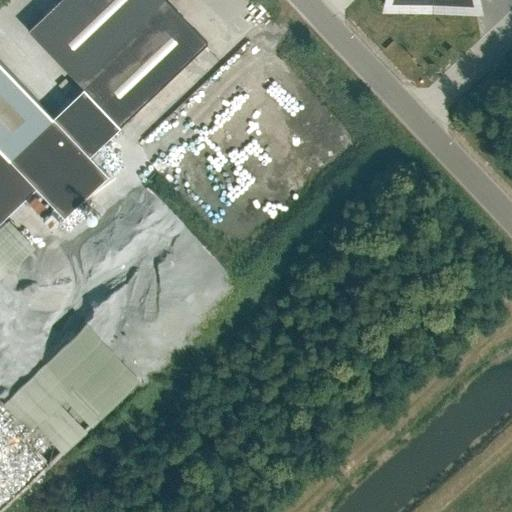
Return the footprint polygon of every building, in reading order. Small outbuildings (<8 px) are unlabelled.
[(58,0),(28,29),(83,88),(119,126),(207,43),(166,0),(58,0)] [(389,0),(387,8),(389,8),(391,1),(472,3),(473,10),(475,10),(472,0),(389,0)] [(0,220),(36,187),(63,216),(107,174),(89,155),(119,126),(83,88),(53,117),(0,61),(0,220)] [(160,197),(126,215),(106,238),(107,239),(121,266),(125,264),(121,261),(122,260),(135,246),(139,255),(158,270),(148,252),(158,241),(167,230),(162,225),(166,221),(160,210),(167,203),(160,197)] [(63,453),(148,379),(115,342),(118,339),(102,321),(14,397),(63,453)]
